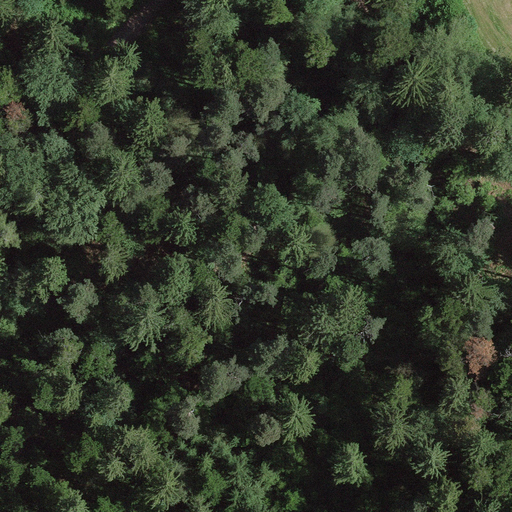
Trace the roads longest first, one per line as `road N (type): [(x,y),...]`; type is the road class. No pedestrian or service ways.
road 1 (track): [(168,0),(77,99),(0,153)]
road 2 (track): [(360,0),(428,50),(511,158)]
